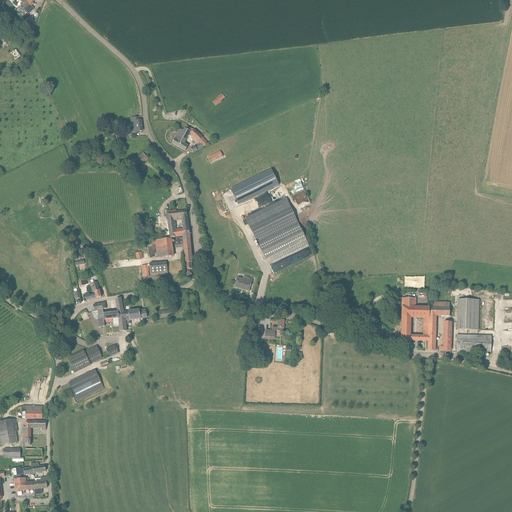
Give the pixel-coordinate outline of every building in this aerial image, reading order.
[(21,6),(24,9),(23,10),(28,14),(34,9),(31,6),(34,4),(33,3),(35,0),(26,0),(23,3),(21,6)] [(33,25),(26,21),(23,25),(30,30),(33,25)] [(17,50),(12,53),(16,60),(21,57),(17,50)] [(212,102),(216,106),(224,98),(221,94),(212,102)] [(138,121),(137,118),(132,119),(133,129),(131,130),(132,133),(142,131),(142,130),(142,125),(141,120),(138,121)] [(201,144),(195,147),(197,151),(203,147),(207,143),(199,135),(194,130),(186,126),(183,131),(180,130),(172,144),(185,151),(188,147),(186,145),(187,143),(184,142),(189,133),(195,138),(199,142),(201,144)] [(220,151),(210,157),(212,162),(223,156),(220,151)] [(143,153),(129,163),(133,169),(147,159),(143,153)] [(94,155),(96,166),(104,164),(101,154),(94,155)] [(231,190),(238,205),(279,185),(271,170),(231,190)] [(245,219),(249,228),(265,260),(269,258),(272,264),(309,246),(286,199),(245,219)] [(176,237),(177,237),(176,236),(183,236),(189,234),(186,211),(176,212),(176,211),(166,212),(168,221),(170,238),(176,237)] [(186,276),(189,278),(191,274),(190,272),(189,270),(192,270),(191,263),(192,263),(189,236),(189,234),(183,236),(183,237),(174,238),(175,249),(184,248),(186,273),(186,276)] [(155,240),(155,241),(157,258),(173,257),(171,239),(155,240)] [(225,260),(228,264),(235,259),(232,255),(225,260)] [(273,265),(276,271),(290,265),(287,259),(273,265)] [(150,264),(150,270),(151,275),(168,273),(166,262),(150,264)] [(253,279),(248,278),(248,280),(240,278),(239,282),(236,281),(234,287),(238,289),(239,287),(245,289),(245,290),(249,292),(250,287),(251,287),(251,286),(251,285),(251,284),(253,279)] [(99,290),(97,283),(91,284),(90,282),(89,279),(79,282),(80,287),(90,284),(92,290),(93,295),(95,294),(96,299),(101,297),(99,290)] [(118,299),(116,300),(118,311),(103,315),(104,320),(118,319),(119,323),(120,332),(126,331),(126,321),(124,313),(121,299),(118,299)] [(402,308),(402,322),(407,322),(407,318),(411,318),(410,318),(424,319),(424,322),(423,322),(423,326),(428,326),(429,308),(415,308),(416,299),(402,299),(402,308)] [(477,330),(478,300),(458,300),(457,330),(477,330)] [(105,326),(104,320),(103,315),(103,309),(106,309),(105,303),(93,305),(94,312),(98,311),(99,315),(98,315),(98,319),(99,327),(100,327),(100,326),(105,326)] [(429,308),(428,326),(428,336),(418,336),(418,341),(426,341),(429,341),(429,344),(435,344),(436,316),(454,317),(454,309),(429,308)] [(124,313),(126,321),(127,321),(127,322),(130,321),(141,319),(147,318),(145,310),(141,310),(139,311),(139,310),(131,312),(124,313)] [(156,319),(171,317),(170,310),(155,313),(156,319)] [(407,322),(402,322),(401,341),(414,341),(414,336),(410,336),(410,318),(411,318),(407,318),(407,322)] [(284,320),(279,320),(278,327),(272,326),(272,331),(265,330),(265,337),(275,337),(275,331),(284,332),(285,324),(286,324),(286,321),(284,321),(284,320)] [(440,351),(450,352),(451,322),(444,322),(444,347),(441,347),(440,351)] [(491,336),(457,335),(456,352),(491,353),(491,336)] [(429,341),(426,341),(426,350),(427,350),(428,350),(428,351),(435,352),(435,344),(429,344),(429,341)] [(115,345),(106,350),(109,357),(119,353),(115,345)] [(102,358),(96,346),(84,352),(84,350),(67,358),(74,373),(91,365),(90,364),(102,358)] [(95,370),(68,383),(77,401),(104,388),(95,370)] [(42,419),(43,407),(23,406),(23,412),(26,411),(25,418),(42,419)] [(17,442),(16,432),(18,431),(15,419),(13,419),(9,420),(0,420),(0,438),(1,445),(17,442)] [(46,430),(46,422),(32,422),(25,422),(25,428),(22,428),(22,435),(23,435),(23,440),(25,440),(25,446),(30,446),(31,428),(34,428),(41,428),(41,430),(44,430),(45,431),(46,430)] [(4,457),(42,457),(42,449),(25,449),(22,449),(4,449),(4,457)] [(20,467),(16,468),(16,470),(17,476),(20,475),(24,475),(29,475),(34,474),(34,473),(43,472),(46,472),(45,466),(39,467),(38,463),(31,464),(31,468),(24,469),(21,470),(20,467)] [(26,483),(29,483),(28,478),(25,479),(25,478),(21,479),(14,480),(15,491),(27,490),(26,483)] [(41,482),(29,483),(26,483),(27,490),(34,489),(34,494),(40,494),(40,489),(47,488),(46,478),(40,479),(41,482)]
